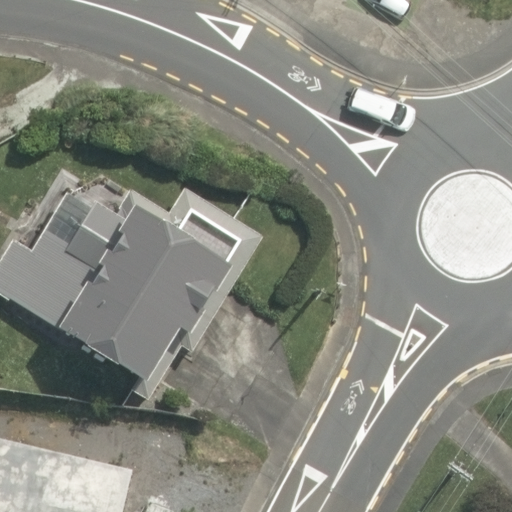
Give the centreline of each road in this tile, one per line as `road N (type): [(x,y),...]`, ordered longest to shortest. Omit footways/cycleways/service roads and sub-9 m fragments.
road 1 (residential): [(412,177),(261,77),(97,0)]
road 2 (residential): [(320,511),(436,297)]
road 3 (residential): [(436,297),(403,265),(395,243),(393,219),(412,177)]
